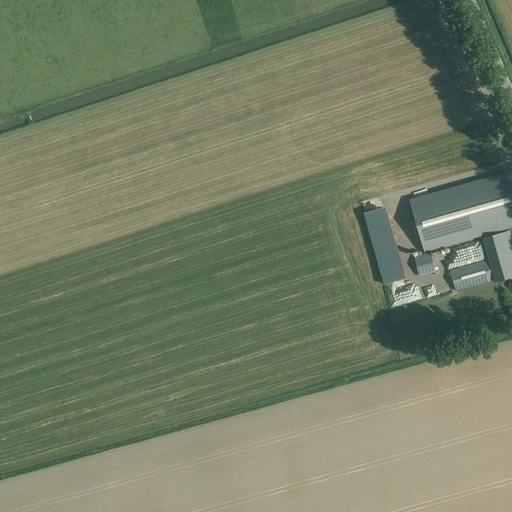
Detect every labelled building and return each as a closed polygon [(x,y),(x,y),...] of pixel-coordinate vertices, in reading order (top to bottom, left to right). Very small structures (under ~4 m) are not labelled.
[(511,189),(507,172),(410,200),(424,252),(511,227),(511,189)] [(386,207),(364,213),(384,284),(406,278),(386,207)] [(511,240),(509,231),(500,234),(481,239),(487,260),(449,271),(455,292),(494,281),(494,283),(510,278),(511,278),(511,279),(511,240)] [(414,257),(419,277),(436,273),(431,253),(414,257)] [(448,293),(447,282),(429,285),(430,296),(448,293)]
